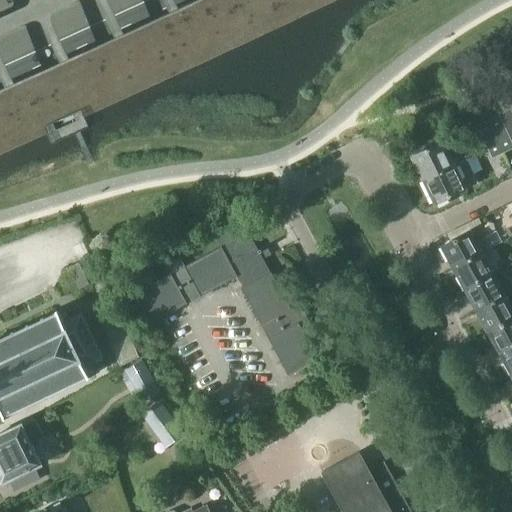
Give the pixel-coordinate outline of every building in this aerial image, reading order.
[(0,0),(0,162),(137,101),(243,54),(349,6),(361,0),(0,0)] [(511,111),(510,108),(498,114),(510,138),(511,137),(511,111)] [(498,114),(487,119),(503,152),(511,147),(511,142),(510,138),(498,114)] [(503,152),(487,119),(476,124),(492,157),(503,152)] [(411,155),(423,180),(466,159),(461,150),(449,155),(442,140),(411,155)] [(466,159),(423,180),(434,204),(437,202),(440,206),(447,202),(446,198),(465,189),(465,188),(477,183),(466,159)] [(240,285),(289,377),(320,360),(305,334),(315,329),(294,291),(285,296),(271,270),(269,270),(262,258),(270,253),(266,245),(258,250),(243,223),(216,237),(221,247),(185,267),(180,258),(166,266),(171,275),(134,295),(149,322),(236,274),(242,284),(240,285)] [(443,246),(455,268),(483,252),(483,253),(492,248),(486,236),(477,241),(471,231),(443,246)] [(455,268),(467,289),(495,274),(494,274),(483,253),(483,252),(455,268)] [(69,267),(79,288),(89,284),(80,262),(69,267)] [(467,289),(478,311),(506,295),(511,292),(511,283),(508,276),(500,271),(494,274),(495,274),(467,289)] [(478,311),(490,332),(511,320),(511,306),(506,295),(478,311)] [(93,308),(114,352),(133,343),(112,299),(93,308)] [(0,410),(3,417),(90,376),(89,374),(95,371),(94,370),(104,365),(101,359),(104,358),(82,313),(70,318),(66,311),(59,314),(58,312),(0,339),(0,410)] [(511,320),(490,332),(501,354),(511,347),(511,320)] [(511,347),(501,354),(511,373),(511,347)] [(360,376),(355,366),(342,373),(347,383),(360,376)] [(146,404),(162,394),(155,383),(139,393),(146,404)] [(195,405),(212,437),(226,430),(209,398),(195,405)] [(127,400),(125,404),(127,408),(131,409),(135,408),(136,404),(135,400),(131,399),(127,400)] [(158,405),(147,413),(171,445),(182,437),(180,434),(158,405)] [(0,479),(2,484),(31,470),(41,465),(31,445),(45,438),(35,418),(0,434),(0,479)] [(380,449),(382,452),(386,460),(401,452),(395,441),(380,449)] [(412,511),(410,507),(407,501),(385,461),(370,469),(361,452),(323,472),(344,511),(412,511)]
